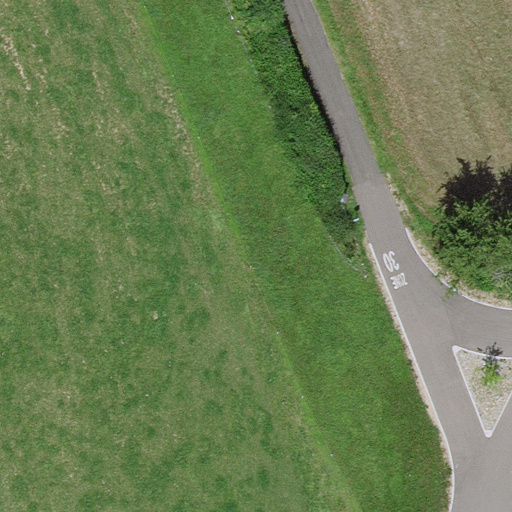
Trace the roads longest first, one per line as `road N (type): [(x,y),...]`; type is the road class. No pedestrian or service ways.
road 1 (unclassified): [(290,0),(421,314)]
road 2 (unclassified): [(421,314),(489,496)]
